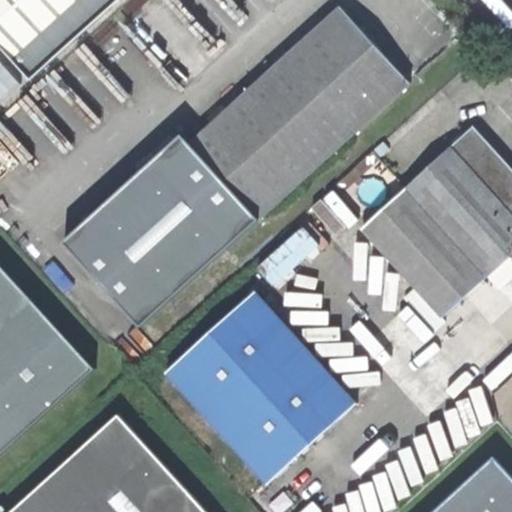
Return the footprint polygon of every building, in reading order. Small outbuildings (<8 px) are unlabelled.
[(124,0),(0,0),(0,47),(33,83),(124,0)] [(261,219),(411,84),(342,8),(192,143),(261,219)] [(0,52),(0,92),(5,99),(24,84),(0,52)] [(511,261),(511,173),(473,131),(408,191),(488,280),(510,260),(511,261)] [(192,143),(184,135),(65,243),(142,328),(261,219),(192,143)] [(442,322),(488,280),(408,191),(362,232),(442,322)] [(265,262),(279,281),(325,246),(311,227),(265,262)] [(0,456),(96,369),(0,262),(0,456)] [(168,372),(270,484),(359,403),(257,291),(168,372)] [(207,511),(120,415),(12,511),(207,511)] [(511,511),(511,473),(495,456),(433,511),(511,511)]
